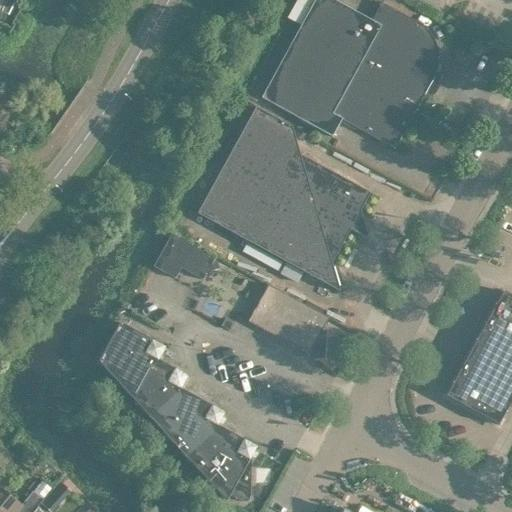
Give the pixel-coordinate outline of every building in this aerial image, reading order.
[(313,0),(260,97),(332,136),(341,118),(394,147),(425,91),(427,92),(433,91),(436,85),(434,80),(432,78),(434,73),(436,70),(437,66),(437,63),(438,59),(438,56),(438,52),(437,49),(436,45),(435,42),(434,39),(432,36),(430,33),(428,30),(425,27),(422,25),(420,23),(417,21),(381,1),(371,19),(336,0),(313,0)] [(360,210),(370,191),(299,153),(291,126),(255,106),(196,212),(285,261),(302,270),(338,290),(339,289),(331,262),(350,228),(366,237),(367,236),(360,210)] [(181,266),(202,278),(214,257),(171,233),(153,265),(175,277),(181,266)] [(285,261),(279,271),(296,281),(302,270),(285,261)] [(249,321),(308,353),(327,317),(269,285),(249,321)] [(446,395),(498,424),(511,397),(511,294),(503,290),(446,395)] [(224,316),(220,324),(228,329),(233,321),(224,316)] [(119,321),(98,360),(134,400),(157,358),(157,359),(164,346),(119,321)] [(187,375),(157,359),(157,358),(134,400),(159,427),(180,387),(187,375)] [(180,387),(159,427),(194,465),(217,424),(224,411),(180,387)] [(217,424),(194,465),(221,495),(227,498),(229,495),(241,500),(245,501),(248,498),(249,495),(251,455),(256,445),(217,424)] [(43,499),(40,502),(49,510),(68,489),(59,480),(43,499)] [(0,511),(14,511),(20,505),(0,488),(0,511)] [(32,490),(20,505),(27,511),(31,511),(37,506),(40,502),(43,499),(42,498),(32,490)]
